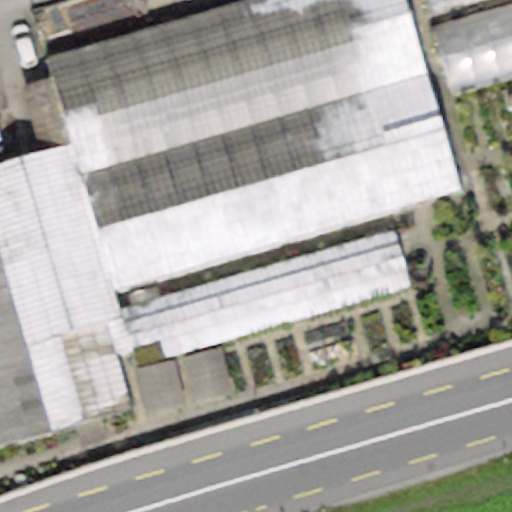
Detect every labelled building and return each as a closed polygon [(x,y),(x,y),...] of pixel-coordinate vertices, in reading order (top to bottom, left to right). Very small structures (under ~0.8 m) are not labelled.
[(269,0),(53,61),(79,150),(121,294),(461,198),(404,0),(269,0)] [(429,0),(433,11),(472,0),(429,0)] [(511,6),(434,29),(453,97),(511,80),(511,6)] [(79,150),(0,173),(0,254),(53,434),(131,411),(115,358),(138,352),(126,313),(121,294),(79,150)] [(398,233),(126,313),(138,352),(162,345),(167,361),(414,288),(398,233)] [(0,254),(0,448),(53,434),(0,254)] [(225,352),(186,363),(199,406),(237,395),(225,352)] [(176,365),(139,374),(151,421),(187,412),(176,365)]
